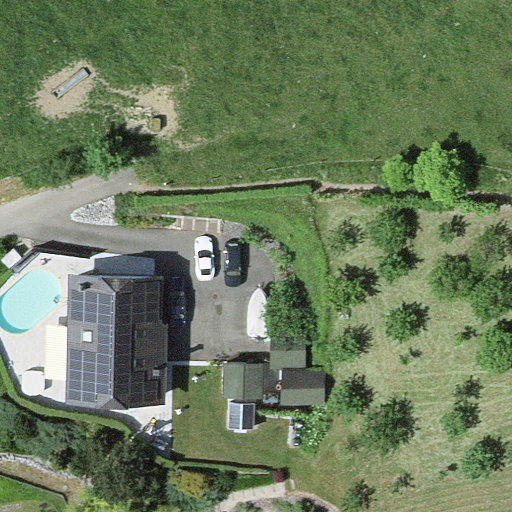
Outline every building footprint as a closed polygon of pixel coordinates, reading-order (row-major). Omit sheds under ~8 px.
[(163,270),(70,268),(68,391),(70,391),(97,391),(131,392),(157,393),(160,393),(163,270)] [(304,332),(271,332),(271,369),(282,370),(304,371),(304,332)] [(225,362),(224,397),(259,398),(260,363),(225,362)] [(42,371),(21,370),(20,390),(41,391),(42,371)] [(304,371),(282,370),(281,403),(322,404),(323,371),(304,371)] [(255,404),(229,403),(228,427),(254,428),(255,404)]
